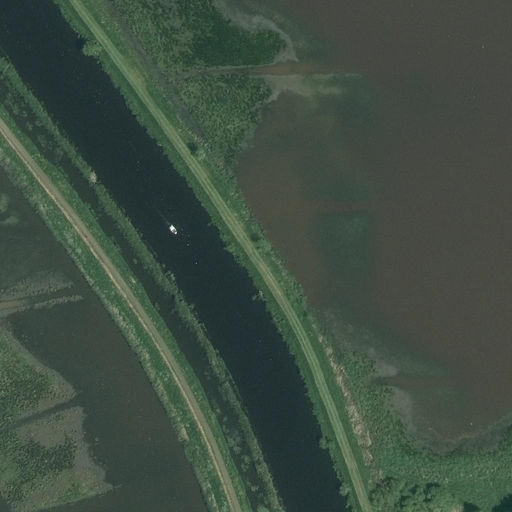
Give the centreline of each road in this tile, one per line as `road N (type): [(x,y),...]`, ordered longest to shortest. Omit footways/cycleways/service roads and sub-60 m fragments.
road 1 (track): [(76,0),(270,277),(310,352),(367,511)]
road 2 (track): [(0,123),(162,347),(236,511)]
